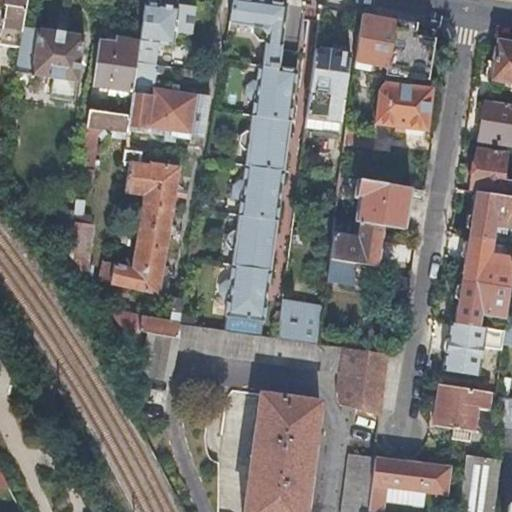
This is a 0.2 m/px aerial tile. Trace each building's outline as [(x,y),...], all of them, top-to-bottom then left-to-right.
[(0,0),(0,39),(20,43),(23,27),(26,0),(0,0)] [(143,3),(139,40),(172,44),(174,31),(189,33),(193,5),(177,3),(177,6),(175,5),(175,0),(157,0),(157,2),(156,2),(155,4),(143,3)] [(287,3),(266,0),(232,0),(229,22),(254,25),(253,33),(258,39),(266,40),(262,64),(259,64),(257,80),(253,80),(247,85),(245,92),(250,99),(254,99),(252,115),(250,130),(246,130),(240,134),(239,142),(244,149),(248,149),(245,165),(244,180),(240,180),(234,185),(233,192),(237,198),(241,199),(239,214),(237,230),(233,229),(227,234),(226,242),(231,249),(235,249),(233,265),(231,280),(227,280),(221,285),(220,292),(225,299),(229,299),(226,315),(264,320),(297,70),(279,67),(287,3)] [(394,21),(361,14),(354,66),(361,67),(362,63),(388,68),(394,21)] [(414,25),(394,21),(388,68),(387,74),(425,80),(432,39),(412,36),(414,25)] [(20,43),(16,72),(52,77),(50,96),(73,100),(83,36),(23,27),(20,43)] [(113,43),(97,40),(91,85),(132,90),(136,61),(139,40),(114,36),(113,43)] [(511,82),(511,43),(497,41),(493,62),(495,63),(492,79),(511,82)] [(350,53),(315,48),(314,57),(313,64),(305,127),(339,132),(350,53)] [(136,61),(132,90),(129,115),(127,124),(190,134),(189,143),(195,144),(196,139),(202,140),(209,96),(151,86),(155,64),(136,61)] [(380,92),(376,122),(426,129),(431,91),(385,85),(380,92)] [(511,105),(485,101),(479,140),(511,144),(511,105)] [(129,115),(88,109),(83,149),(95,151),(97,134),(102,128),(126,132),(127,124),(129,115)] [(374,135),(346,131),(344,145),(373,149),(374,135)] [(471,191),(476,192),(511,197),(511,188),(511,178),(502,177),(506,152),(478,147),(471,191)] [(95,151),(83,149),(80,168),(92,170),(95,151)] [(159,293),(180,167),(150,162),(150,164),(139,162),(140,152),(124,149),(123,159),(129,161),(125,190),(144,194),(132,266),(99,259),(96,279),(159,293)] [(80,168),(78,180),(94,181),(95,170),(92,170),(80,168)] [(355,220),(384,225),(405,229),(411,188),(357,179),(355,196),(359,197),(355,220)] [(476,192),(469,237),(492,240),(495,226),(511,228),(511,197),(476,192)] [(76,200),(74,211),(73,221),(91,224),(94,225),(96,215),(83,213),(84,202),(76,200)] [(56,208),(52,233),(71,237),(73,221),(74,211),(56,208)] [(335,217),(327,281),(374,289),(384,225),(355,220),(335,217)] [(71,237),(69,253),(84,275),(91,224),(73,221),(71,237)] [(469,237),(463,280),(510,287),(511,269),(511,267),(511,243),(492,240),(469,237)] [(389,320),(405,323),(411,280),(395,278),(389,320)] [(463,280),(456,323),(479,327),(481,310),(506,313),(510,287),(463,280)] [(283,298),(278,337),(319,343),(321,324),(324,305),(283,298)] [(169,321),(107,308),(126,336),(140,341),(142,332),(150,333),(178,336),(180,323),(184,300),(173,299),(169,321)] [(504,330),(503,345),(511,345),(511,316),(506,316),(504,330)] [(207,327),(180,323),(178,336),(150,333),(140,374),(170,380),(177,348),(340,372),(338,391),(340,403),(381,409),(389,353),(382,352),(381,354),(344,349),(344,347),(327,345),(319,343),(278,337),(255,334),(207,327)] [(456,323),(451,323),(449,337),(445,343),(444,349),(446,355),(444,370),(479,375),(486,328),(479,327),(456,323)] [(321,324),(319,343),(327,345),(330,326),(321,324)] [(490,390),(439,384),(434,425),(471,430),(472,422),(475,422),(477,408),(487,409),(490,390)] [(264,395),(244,511),(305,511),(322,403),(264,395)] [(511,428),(504,427),(501,453),(511,454),(511,428)] [(493,511),(500,459),(466,454),(458,511),(493,511)] [(374,459),(374,458),(349,455),(340,511),(367,511),(374,459)] [(449,467),(374,459),(367,511),(376,511),(382,511),(386,487),(446,494),(449,467)]
